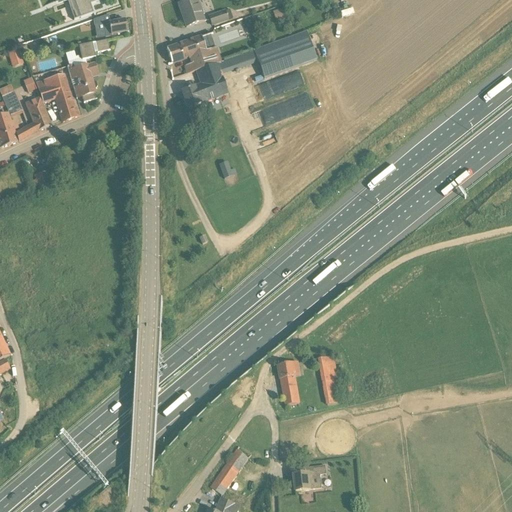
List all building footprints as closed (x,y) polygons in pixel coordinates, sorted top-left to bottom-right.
[(99,3),(97,0),(55,0),(56,2),(58,2),(59,6),(69,2),(76,21),(95,14),(92,5),(99,3)] [(186,28),(204,22),(196,0),(192,0),(178,5),(186,28)] [(284,9),(276,12),(280,22),(288,19),(284,9)] [(209,18),(210,20),(212,26),(228,21),(227,17),(227,15),(226,16),(225,12),(209,18)] [(111,37),(111,36),(127,33),(125,20),(111,23),(109,15),(56,34),(59,40),(67,36),(68,38),(80,34),(79,30),(94,27),(97,40),(111,37)] [(255,53),(258,63),(264,80),(317,61),(307,33),(254,52),(254,53),(255,53)] [(188,75),(197,72),(217,65),(221,64),(216,50),(212,51),(207,36),(212,34),(166,50),(172,65),(190,58),(192,64),(185,67),(188,75)] [(109,51),(107,41),(79,48),(82,62),(95,59),(94,54),(97,53),(98,54),(109,51)] [(27,46),(22,48),(23,52),(24,52),(26,57),(31,56),(29,51),(28,51),(27,46)] [(8,55),(10,61),(20,58),(18,51),(8,55)] [(217,65),(221,76),(258,63),(255,53),(254,53),(222,65),(221,64),(217,65)] [(197,72),(201,85),(208,103),(228,96),(221,76),(217,65),(197,72)] [(76,79),(84,104),(97,100),(94,91),(96,90),(97,88),(96,84),(94,82),(92,83),(90,75),(97,73),(94,66),(87,68),(87,67),(74,70),(73,66),(67,68),(71,81),(76,79)] [(46,80),(62,76),(61,70),(44,74),(46,80)] [(56,100),(63,123),(63,124),(77,118),(76,118),(78,117),(76,109),(74,109),(65,77),(36,84),(43,104),(56,100)] [(26,88),(33,85),(31,79),(23,82),(26,88)] [(195,108),(195,107),(208,103),(201,85),(181,93),(187,110),(193,107),(194,108),(195,108)] [(267,109),(273,125),(312,108),(306,92),(267,109)] [(14,93),(2,98),(10,116),(21,111),(14,93)] [(26,106),(34,124),(28,127),(31,137),(38,133),(51,128),(40,100),(26,106)] [(19,129),(16,121),(11,123),(7,115),(0,117),(0,147),(1,150),(17,144),(14,135),(13,132),(19,129)] [(31,137),(28,127),(15,134),(18,144),(31,137)] [(224,180),(237,176),(235,170),(230,171),(227,163),(219,166),(224,180)] [(35,187),(45,183),(42,174),(36,176),(37,181),(33,182),(35,187)] [(0,335),(0,361),(10,356),(0,335)] [(318,359),(326,406),(341,404),(340,395),(352,393),(351,383),(339,384),(334,356),(318,359)] [(0,375),(10,370),(6,360),(0,363),(0,375)] [(299,363),(278,365),(283,407),(299,405),(296,377),(301,377),(299,363)] [(211,489),(219,495),(221,496),(226,490),(242,468),(248,460),(237,451),(214,482),(215,483),(211,489)] [(302,476),(294,477),(296,493),(322,490),(320,476),(326,476),(325,467),(301,470),(302,476)] [(211,511),(209,511),(208,511),(237,511),(240,508),(222,501),(216,511),(211,511)]
